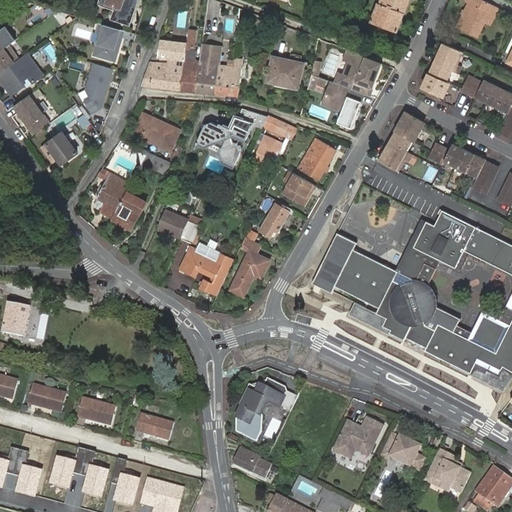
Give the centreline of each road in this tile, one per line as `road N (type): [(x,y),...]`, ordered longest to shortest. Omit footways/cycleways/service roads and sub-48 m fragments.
road 1 (residential): [(511,444),(319,341),(272,327)]
road 2 (residential): [(272,327),(275,294),(394,94)]
road 3 (track): [(128,91),(247,102),(366,144)]
road 4 (residential): [(66,218),(164,0)]
road 5 (tertiary): [(205,347),(227,511)]
road 6 (tertiary): [(106,260),(182,318),(205,347)]
road 7 (residential): [(394,94),(511,151)]
